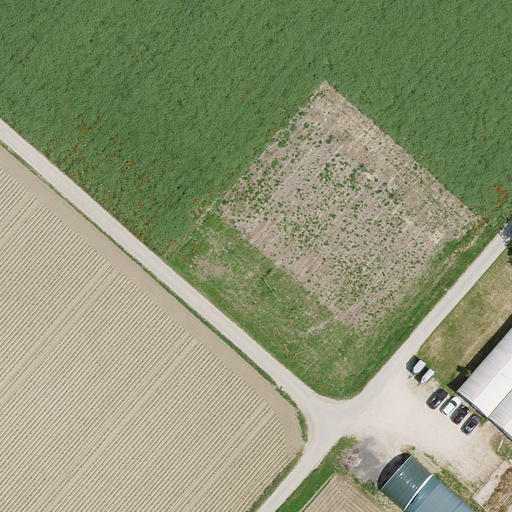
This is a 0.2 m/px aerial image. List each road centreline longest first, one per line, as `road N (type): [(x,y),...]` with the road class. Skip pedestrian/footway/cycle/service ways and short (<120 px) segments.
road 1 (track): [(327,421),(0,129)]
road 2 (track): [(327,421),(511,214)]
